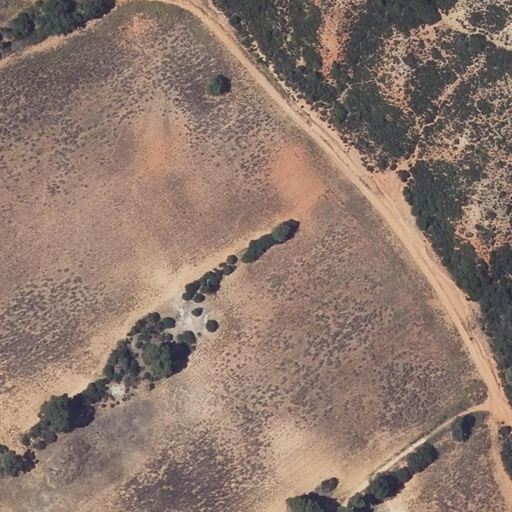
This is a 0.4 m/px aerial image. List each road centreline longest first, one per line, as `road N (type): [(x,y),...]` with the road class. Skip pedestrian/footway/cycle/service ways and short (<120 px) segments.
road 1 (track): [(194,0),(379,198),(473,341),(500,402)]
road 2 (track): [(345,511),(437,423),(500,402)]
